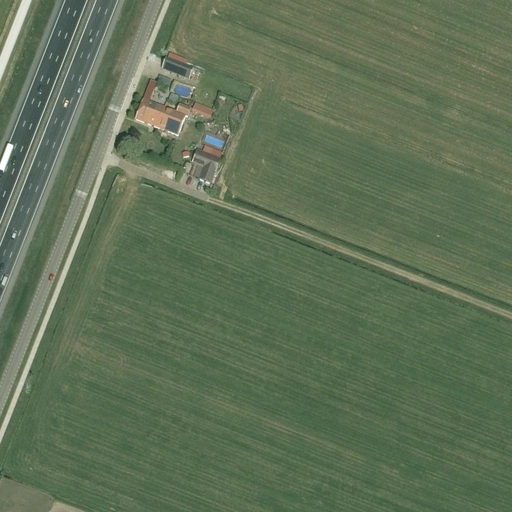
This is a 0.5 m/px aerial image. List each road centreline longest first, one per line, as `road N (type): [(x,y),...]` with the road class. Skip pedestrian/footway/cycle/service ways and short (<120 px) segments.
road 1 (track): [(511,315),(96,154)]
road 2 (unclassified): [(0,402),(155,0)]
road 3 (motorway): [(0,278),(108,0)]
road 4 (motorway): [(76,0),(0,196)]
